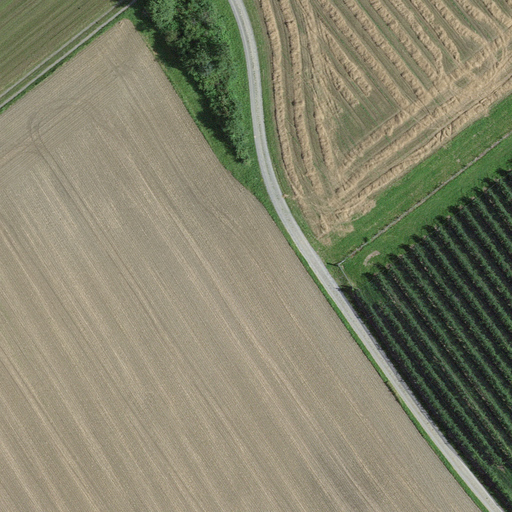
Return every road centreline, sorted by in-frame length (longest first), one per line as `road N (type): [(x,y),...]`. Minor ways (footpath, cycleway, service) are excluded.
road 1 (track): [(223,0),(237,30),(263,196),(461,477),(496,511)]
road 2 (track): [(0,103),(132,0)]
